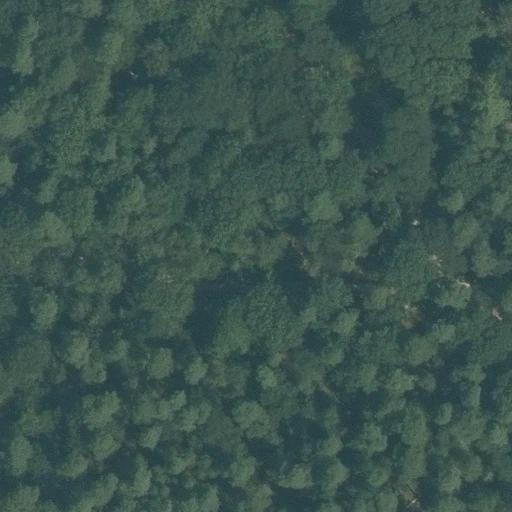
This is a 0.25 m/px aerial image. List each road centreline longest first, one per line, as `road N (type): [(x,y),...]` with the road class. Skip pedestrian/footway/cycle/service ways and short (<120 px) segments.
road 1 (track): [(264,0),(463,290)]
road 2 (track): [(463,290),(184,286)]
road 3 (track): [(184,286),(52,255),(0,265)]
